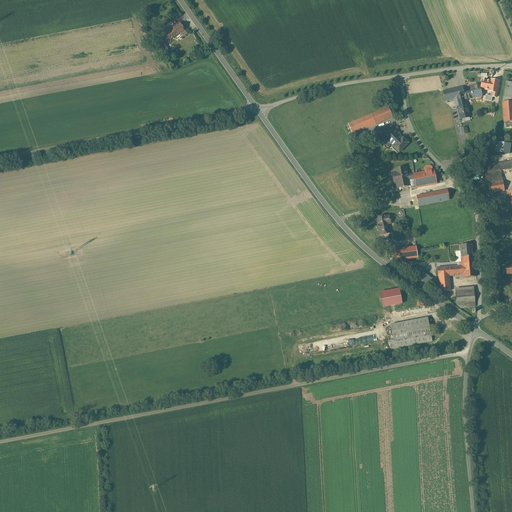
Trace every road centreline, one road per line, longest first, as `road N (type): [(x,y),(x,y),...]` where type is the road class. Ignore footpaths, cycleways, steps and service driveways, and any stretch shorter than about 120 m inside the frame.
road 1 (unclassified): [(0,441),(467,352)]
road 2 (unclassified): [(474,329),(351,235),(256,108)]
road 3 (unclassified): [(256,108),(0,157)]
road 4 (unclassified): [(400,76),(414,134),(477,214)]
road 5 (unclassified): [(471,511),(467,352)]
road 6 (unclassified): [(400,76),(256,108)]
road 7 (unclassified): [(256,108),(179,0)]
